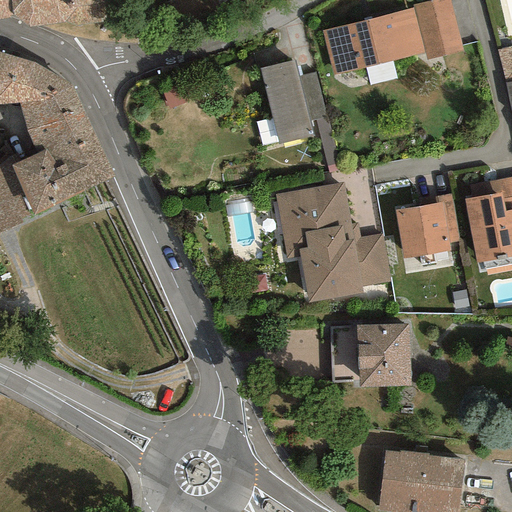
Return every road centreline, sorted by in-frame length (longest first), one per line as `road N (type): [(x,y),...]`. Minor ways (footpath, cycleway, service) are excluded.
road 1 (tertiary): [(72,65),(210,363),(219,400),(213,437)]
road 2 (residential): [(305,0),(212,43),(72,65)]
road 3 (secondary): [(0,369),(160,455)]
